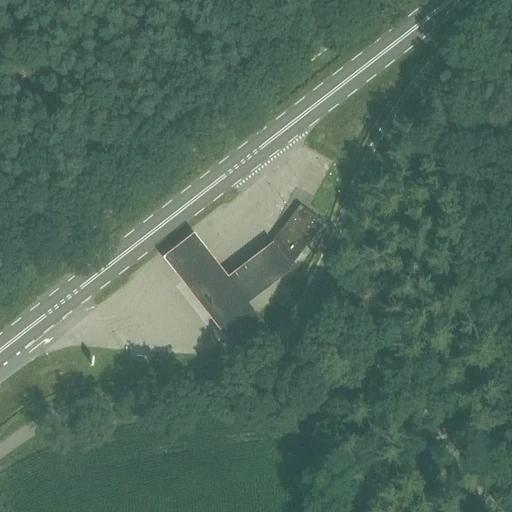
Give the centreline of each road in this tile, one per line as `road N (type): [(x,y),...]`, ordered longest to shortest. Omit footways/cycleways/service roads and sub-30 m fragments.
road 1 (unclassified): [(503,511),(435,392),(374,335),(311,314),(212,381),(77,402),(39,416),(0,449)]
road 2 (primary): [(0,349),(444,0)]
